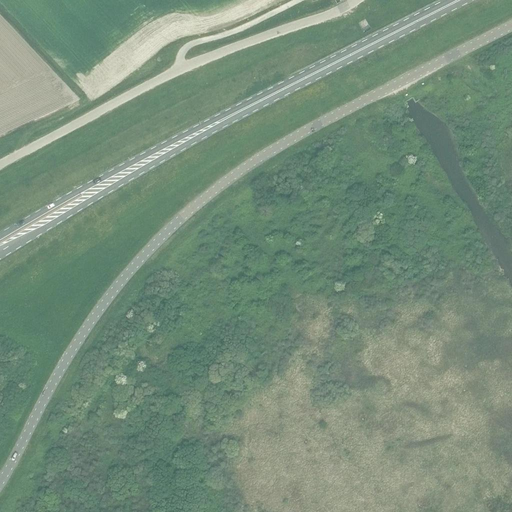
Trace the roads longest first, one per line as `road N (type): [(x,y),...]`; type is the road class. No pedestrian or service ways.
road 1 (unclassified): [(0,482),(96,313),(181,217),(294,137),(511,26)]
road 2 (unclassified): [(0,165),(181,68),(356,0)]
road 3 (primary): [(148,158),(459,0)]
road 4 (primary): [(0,255),(148,158)]
road 5 (primary): [(148,158),(0,235)]
